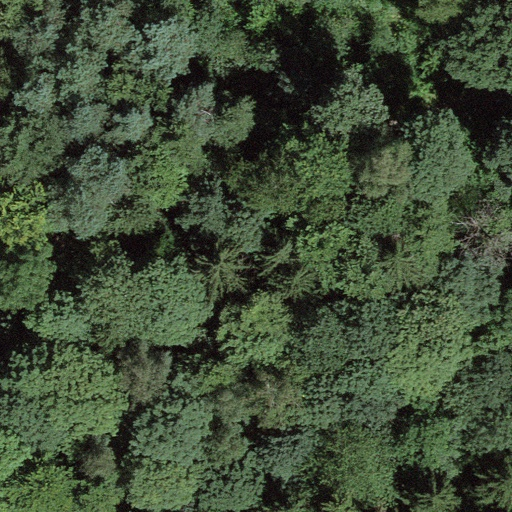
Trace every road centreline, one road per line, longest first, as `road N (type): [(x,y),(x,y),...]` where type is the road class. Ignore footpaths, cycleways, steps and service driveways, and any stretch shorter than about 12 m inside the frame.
road 1 (track): [(0,274),(511,90)]
road 2 (track): [(167,511),(511,481)]
